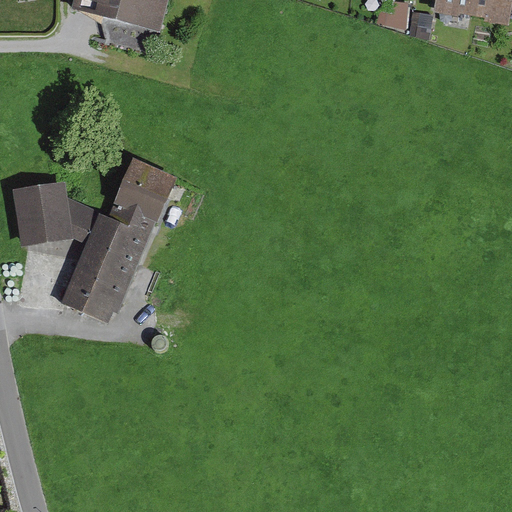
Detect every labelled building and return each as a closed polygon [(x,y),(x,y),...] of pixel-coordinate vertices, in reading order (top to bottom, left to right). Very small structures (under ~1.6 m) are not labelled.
[(170,0),(76,0),(72,16),(161,38),(170,0)] [(511,0),(437,0),(434,21),(458,26),(459,23),(485,27),(485,30),(509,35),(511,17),(511,0)] [(406,33),(408,6),(383,4),(376,27),(406,33)] [(420,16),(413,15),(410,39),(416,39),(429,43),(433,19),(420,16)] [(86,241),(61,300),(108,319),(113,307),(118,310),(157,220),(158,220),(179,173),(134,153),(114,199),(116,199),(109,215),(100,211),(86,241)] [(65,178),(13,186),(21,244),(73,237),(86,241),(100,211),(67,196),(65,178)]
